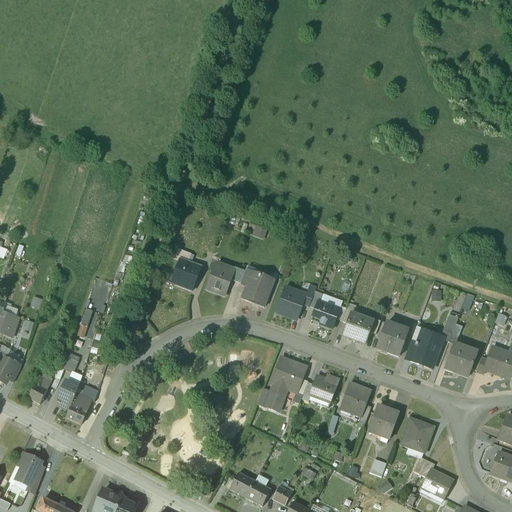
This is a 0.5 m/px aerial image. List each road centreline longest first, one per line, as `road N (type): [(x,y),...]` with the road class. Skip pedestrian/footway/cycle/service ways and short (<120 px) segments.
road 1 (residential): [(472,415),(253,326),(217,324),(166,343),(135,368),(86,451)]
road 2 (track): [(120,386),(120,361),(241,0)]
road 3 (track): [(177,185),(0,117)]
road 4 (residential): [(86,451),(199,511)]
road 5 (residential): [(508,511),(486,501),(464,473),(472,415)]
